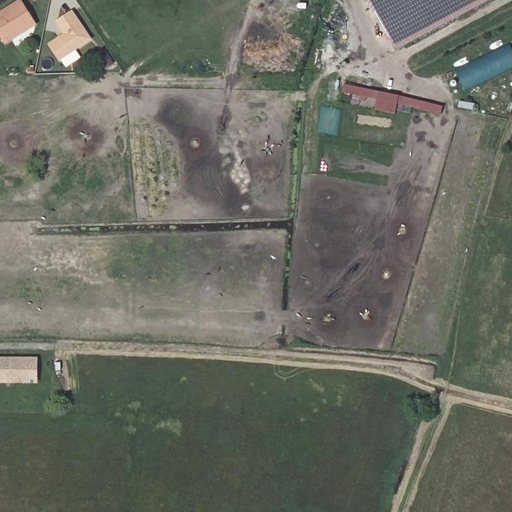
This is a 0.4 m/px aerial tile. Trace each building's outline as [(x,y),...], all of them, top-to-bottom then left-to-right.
[(21,1),(0,13),(0,33),(6,42),(14,37),(18,34),(35,24),(21,1)] [(337,7),(331,18),(352,28),(358,17),(337,7)] [(77,19),(62,28),(79,54),(93,45),(77,19)] [(73,58),(79,54),(62,28),(56,32),(73,58)] [(337,44),(355,49),(357,43),(339,38),(337,44)] [(454,69),(464,91),(511,69),(511,51),(509,44),(454,69)] [(102,46),(96,50),(102,60),(108,56),(102,46)] [(10,63),(4,51),(0,53),(0,56),(5,66),(10,63)] [(473,112),(474,105),(459,101),(457,108),(473,112)] [(0,357),(0,384),(37,385),(37,358),(0,357)]
